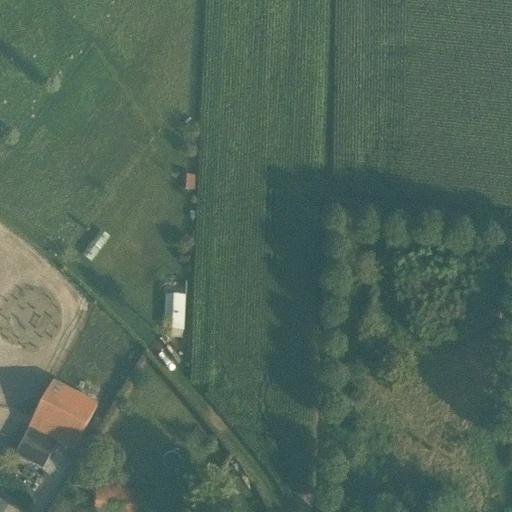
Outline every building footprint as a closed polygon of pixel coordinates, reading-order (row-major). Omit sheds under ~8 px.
[(182,176),(182,191),(195,192),(195,177),(182,176)] [(166,296),(164,331),(184,332),(186,297),(166,296)] [(54,383),(29,430),(74,453),(98,406),(54,383)] [(98,486),(94,511),(138,511),(141,492),(98,486)] [(198,501),(196,511),(224,511),(225,504),(198,501)]
